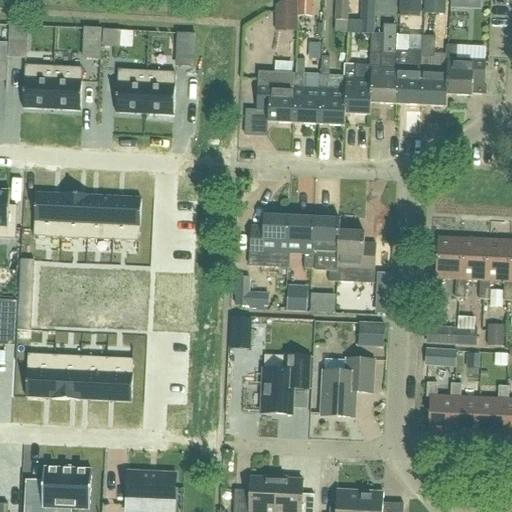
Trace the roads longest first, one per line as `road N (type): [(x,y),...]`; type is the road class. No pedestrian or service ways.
road 1 (residential): [(391,451),(407,178)]
road 2 (residential): [(0,154),(169,163)]
road 3 (residential): [(0,433),(152,440)]
road 4 (residential): [(407,178),(269,169)]
road 5 (residential): [(391,451),(255,445)]
road 6 (residential): [(407,178),(511,105)]
